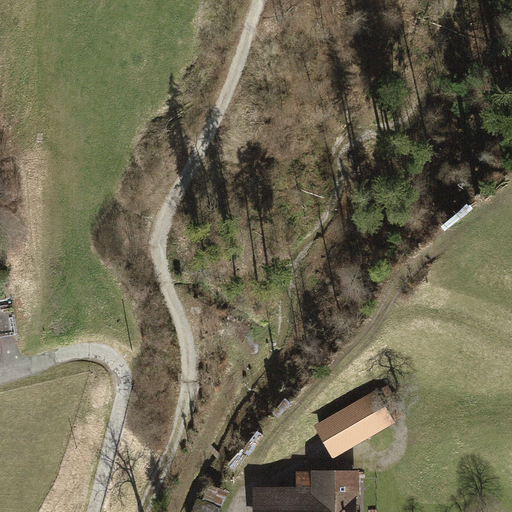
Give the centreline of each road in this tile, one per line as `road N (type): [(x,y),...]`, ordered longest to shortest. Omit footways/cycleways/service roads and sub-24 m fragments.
road 1 (track): [(144,511),(169,459),(188,365),(158,263),(161,228),(263,0)]
road 2 (residential): [(0,371),(75,352),(104,353),(119,367),(123,391),(91,511)]
